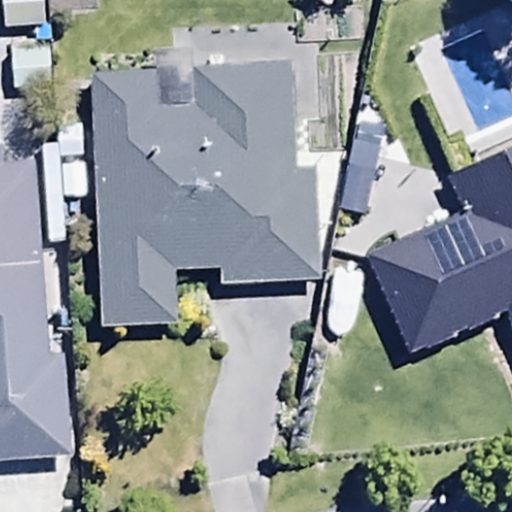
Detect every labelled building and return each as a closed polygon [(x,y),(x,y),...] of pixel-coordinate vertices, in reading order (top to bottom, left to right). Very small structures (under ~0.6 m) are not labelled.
[(0,0),(0,4),(2,40),(45,37),(43,0),(0,0)] [(54,57),(11,57),(11,103),(53,103),(54,57)] [(154,62),(154,85),(89,87),(101,339),(175,337),(173,281),(218,280),(219,297),(323,293),(319,181),(295,182),(291,76),(190,80),(189,61),(154,62)] [(351,152),(339,220),(369,225),(381,157),(351,152)] [(47,367),(33,176),(5,178),(4,164),(0,164),(0,472),(72,467),(64,366),(47,367)] [(511,166),(451,195),(467,231),(370,274),(411,364),(508,321),(511,330),(511,166)]
